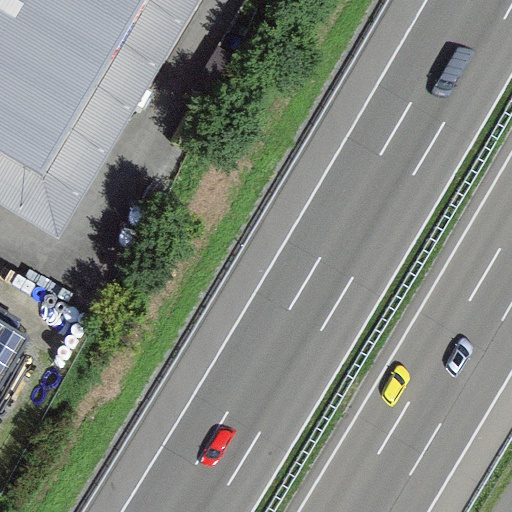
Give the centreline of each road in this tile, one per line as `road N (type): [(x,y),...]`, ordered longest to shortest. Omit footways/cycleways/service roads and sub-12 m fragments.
road 1 (motorway): [(493,0),(189,511)]
road 2 (motorway): [(367,511),(511,271)]
